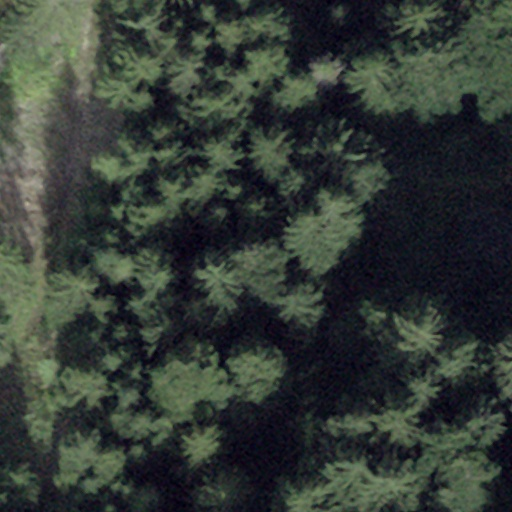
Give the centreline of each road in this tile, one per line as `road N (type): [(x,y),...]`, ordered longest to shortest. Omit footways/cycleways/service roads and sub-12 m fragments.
road 1 (track): [(0,351),(40,294),(79,166),(93,0)]
road 2 (track): [(275,0),(369,143),(424,182),(511,171)]
